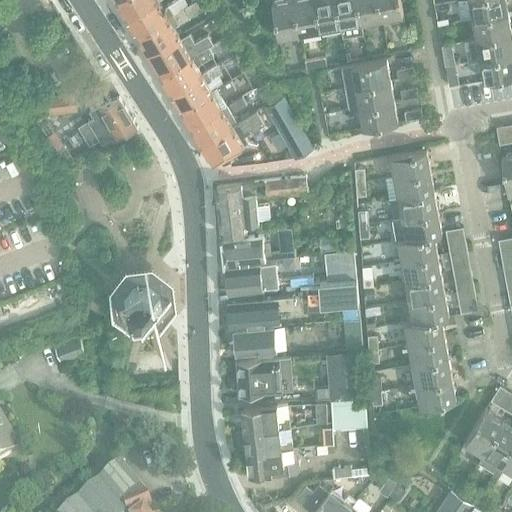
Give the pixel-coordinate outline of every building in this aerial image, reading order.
[(117,0),(127,17),(156,0),(117,0)] [(156,0),(127,17),(137,35),(188,4),(185,0),(174,0),(162,8),(157,0),(156,0)] [(201,0),(195,0),(188,4),(137,35),(147,52),(177,34),(173,26),(205,7),(201,0)] [(280,36),(301,32),(294,0),(281,0),(274,1),(280,36)] [(316,0),(294,0),(301,32),(321,28),(316,0)] [(337,0),(316,0),(321,28),(342,24),(337,0)] [(358,0),(337,0),(342,24),(362,21),(358,0)] [(379,0),(358,0),(362,21),(383,17),(379,0)] [(401,0),(379,0),(383,17),(404,13),(401,0)] [(470,0),(473,17),(509,10),(506,0),(470,0)] [(446,3),(436,5),(437,11),(447,9),(446,3)] [(473,17),(477,37),(511,30),(511,29),(509,10),(473,17)] [(469,60),(481,58),(511,52),(511,30),(477,37),(465,39),(469,60)] [(149,56),(160,74),(209,45),(212,43),(207,34),(194,41),(189,33),(149,56)] [(212,43),(209,45),(213,53),(228,44),(223,36),(212,43)] [(213,53),(209,45),(160,74),(170,91),(200,73),(196,65),(214,54),(213,53)] [(511,74),(511,52),(481,58),(484,79),(511,74)] [(341,66),(346,88),(391,79),(387,57),(352,64),(341,66)] [(180,109),(211,90),(224,82),(219,74),(223,72),(217,63),(200,73),(170,91),(180,109)] [(398,76),(415,73),(413,65),(396,68),(398,76)] [(235,88),(230,79),(224,82),(211,90),(180,109),(191,126),(221,108),(216,99),(235,88)] [(350,109),(361,107),(395,100),(391,79),(346,88),(350,109)] [(402,97),(419,94),(417,85),(400,88),(402,97)] [(77,112),(75,93),(48,96),(50,115),(77,112)] [(266,105),(265,105),(295,156),(312,146),(282,95),(269,103),(266,105)] [(101,141),(138,126),(120,96),(89,108),(95,117),(88,119),(101,141)] [(241,96),(221,108),(191,126),(201,142),(231,124),(227,117),(247,105),(241,96)] [(399,121),(395,100),(361,107),(364,127),(399,121)] [(407,120),(423,116),(421,107),(405,111),(407,120)] [(256,109),(231,124),(201,142),(210,158),(216,159),(248,141),(244,134),(264,122),(256,109)] [(48,123),(41,128),(48,136),(47,136),(57,150),(57,149),(66,161),(68,160),(73,158),(63,145),(64,145),(54,131),(48,123)] [(499,144),(506,143),(503,125),(496,127),(499,144)] [(389,155),(393,177),(430,169),(426,148),(389,155)] [(508,192),(511,191),(511,153),(502,156),(508,192)] [(355,169),(356,182),(365,181),(364,168),(355,169)] [(385,178),(389,198),(434,190),(430,169),(393,177),(385,178)] [(267,194),(306,189),(305,175),(265,180),(267,194)] [(357,196),(367,195),(365,181),(356,182),(357,196)] [(246,223),(258,222),(255,192),(242,194),(241,182),(215,186),(220,232),(247,229),(246,223)] [(389,198),(393,219),(438,210),(434,190),(389,198)] [(359,211),(360,224),(369,223),(368,210),(359,211)] [(397,238),(397,239),(435,232),(435,233),(443,231),(438,210),(393,219),(391,219),(395,239),(397,238)] [(360,224),(361,237),(370,236),(369,223),(360,224)] [(439,252),(435,233),(435,232),(397,239),(401,260),(439,252)] [(224,264),(295,255),(294,246),(265,250),(263,235),(221,240),(224,264)] [(337,235),(319,237),(320,250),(338,248),(337,235)] [(448,244),(449,250),(467,247),(466,240),(448,244)] [(469,253),(467,247),(449,250),(451,257),(469,253)] [(511,251),(500,253),(502,261),(511,258),(511,251)] [(443,273),(439,252),(401,260),(405,280),(443,273)] [(511,264),(511,258),(502,261),(503,266),(511,264)] [(276,262),(224,268),(227,292),(278,286),(276,262)] [(443,273),(405,280),(409,301),(447,293),(443,273)] [(123,289),(122,291),(117,292),(114,296),(115,304),(119,307),(124,306),(125,307),(126,307),(135,315),(138,316),(150,315),(153,313),(160,303),(161,303),(162,300),(161,300),(160,288),(159,285),(158,286),(149,278),(149,277),(146,277),(134,279),(133,278),(131,279),(131,280),(123,290),(123,289)] [(373,277),(363,278),(364,286),(373,285),(373,277)] [(320,283),(306,284),(307,304),(321,303),(321,305),(353,303),(358,302),(357,278),(320,281),(320,283)] [(456,284),(457,291),(476,287),(474,281),(456,284)] [(373,286),(365,287),(367,298),(375,296),(373,286)] [(477,294),(476,287),(457,291),(459,298),(477,294)] [(451,314),(447,293),(409,301),(413,320),(413,321),(442,315),(442,316),(451,314)] [(263,300),(229,303),(231,326),(279,321),(278,308),(293,306),(293,305),(293,299),(292,294),(263,297),(263,300)] [(405,322),(409,342),(446,335),(442,316),(442,315),(413,321),(413,320),(405,322)] [(362,350),(360,318),(344,319),(346,351),(362,350)] [(235,353),(280,348),(286,347),(283,324),(232,330),(235,353)] [(61,360),(85,351),(78,333),(54,342),(61,360)] [(369,336),(370,349),(377,349),(379,348),(378,335),(369,336)] [(413,363),(450,355),(446,335),(409,342),(413,363)] [(380,361),(379,348),(377,349),(370,349),(371,362),(380,361)] [(450,355),(413,363),(417,383),(454,376),(450,355)] [(290,356),(237,358),(240,393),(292,387),(290,356)] [(341,397),(365,395),(364,371),(339,373),(341,397)] [(372,377),(373,391),(382,390),(381,376),(372,377)] [(458,397),(454,376),(417,383),(421,405),(458,397)] [(497,402),(507,387),(501,384),(492,399),(497,402)] [(383,403),(382,390),(373,391),(374,404),(383,403)] [(365,395),(341,397),(332,397),(334,428),(368,425),(365,395)] [(327,403),(315,403),(316,422),(327,422),(327,403)] [(241,409),(244,431),(289,426),(286,404),(241,409)] [(466,439),(485,450),(504,420),(486,408),(466,439)] [(0,459),(18,450),(0,419),(0,459)] [(478,461),(495,472),(511,445),(511,424),(504,420),(485,450),(478,461)] [(244,431),(246,453),(291,449),(289,426),(244,431)] [(333,426),(324,426),(325,443),(334,443),(333,426)] [(323,444),(317,444),(317,452),(335,451),(335,443),(334,443),(325,443),(323,444)] [(511,485),(511,484),(511,445),(495,472),(494,474),(511,485)] [(292,456),(291,449),(246,453),(249,475),(269,473),(270,476),(294,473),(299,468),(298,460),(292,456)] [(120,463),(63,511),(122,511),(118,507),(124,501),(140,487),(120,463)] [(351,465),(332,467),(333,479),(351,477),(352,477),(351,468),(351,465)] [(367,466),(351,468),(352,477),(368,475),(367,466)] [(379,491),(387,496),(395,482),(387,477),(379,491)] [(312,511),(345,511),(352,504),(331,488),(329,491),(318,483),(313,490),(305,484),(296,496),(314,510),(312,511)] [(396,483),(389,493),(398,500),(406,490),(396,483)] [(467,511),(473,502),(451,488),(435,511),(467,511)] [(124,501),(118,507),(122,511),(145,511),(143,509),(151,505),(146,492),(124,501)]
